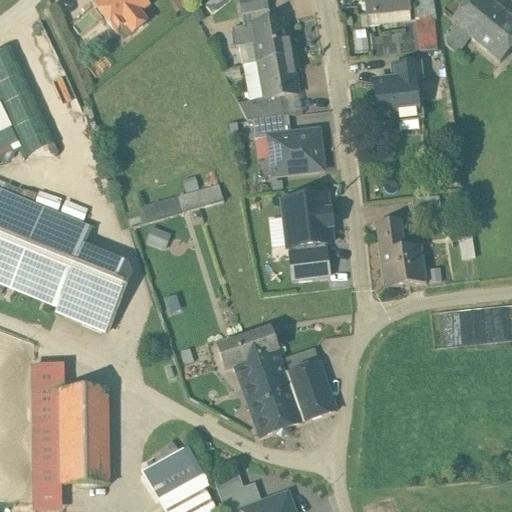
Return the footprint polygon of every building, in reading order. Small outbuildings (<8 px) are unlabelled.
[(92,0),(113,31),(122,24),(128,33),(146,21),(140,13),(148,7),(143,0),(92,0)] [(407,0),(364,0),(366,16),(409,11),(407,0)] [(419,50),(437,48),(432,0),(408,0),(411,23),(415,23),(419,50)] [(511,51),(511,21),(484,0),(472,0),(452,25),(454,27),(470,40),(501,65),(511,51)] [(284,21),(243,28),(243,29),(233,31),(236,49),(255,46),(258,65),(259,65),(265,102),(298,96),(291,59),(284,21)] [(405,37),(391,38),(391,44),(371,46),(372,58),(418,52),(419,50),(415,23),(411,23),(411,25),(403,25),(405,37)] [(470,40),(454,27),(445,38),(446,46),(458,55),(470,40)] [(57,143),(13,44),(0,49),(0,105),(24,158),(57,143)] [(419,67),(393,69),(395,84),(415,82),(420,81),(419,67)] [(395,84),(375,86),(379,126),(397,124),(396,113),(418,110),(415,82),(395,84)] [(318,133),(268,139),(273,179),(323,173),(318,133)] [(187,195),(142,207),(146,223),(225,202),(220,184),(201,189),(197,177),(184,181),(187,195)] [(92,231),(0,193),(0,283),(59,308),(60,309),(84,250),(92,231)] [(326,199),(282,204),(288,251),(289,251),(325,247),(331,246),(330,231),(332,230),(330,214),(328,214),(326,199)] [(439,200),(398,206),(400,222),(441,217),(439,200)] [(401,224),(376,228),(378,245),(404,241),(401,224)] [(152,228),(148,244),(168,248),(171,233),(152,228)] [(404,241),(378,245),(385,293),(427,286),(421,248),(405,251),(404,241)] [(329,279),(325,247),(289,251),(293,283),(329,279)] [(123,266),(84,250),(60,309),(59,308),(57,314),(106,334),(124,291),(114,286),(123,266)] [(271,332),(217,351),(225,371),(238,366),(276,353),(278,352),(271,332)] [(313,350),(279,362),(284,377),(288,376),(304,423),(335,412),(313,350)] [(276,353),(238,366),(246,390),(245,391),(262,438),(304,423),(288,376),(284,377),(279,362),(276,353)] [(61,511),(60,392),(60,368),(32,369),(34,511),(61,511)] [(108,488),(106,392),(60,392),(62,489),(108,488)] [(155,455),(161,465),(181,453),(174,442),(155,455)] [(190,469),(151,492),(158,504),(197,482),(190,469)] [(197,482),(158,504),(163,511),(215,511),(198,481),(197,482)] [(244,511),(293,511),(288,497),(244,511)]
